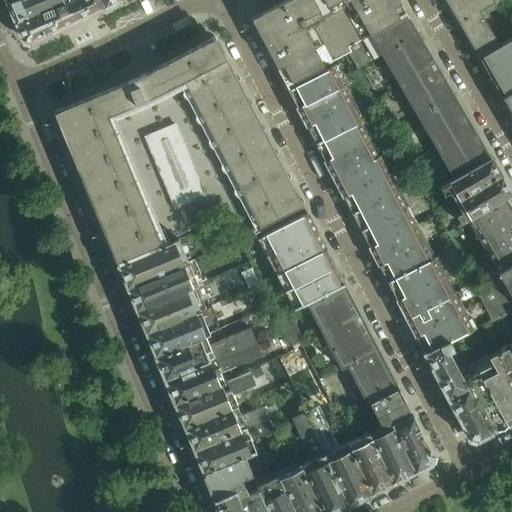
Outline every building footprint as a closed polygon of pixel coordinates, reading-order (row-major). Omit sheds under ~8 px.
[(62,0),(7,0),(16,21),(63,2),(62,0)] [(31,41),(86,15),(105,6),(101,0),(68,0),(63,2),(16,21),(23,38),(31,41)] [(407,13),(399,0),(287,0),(252,19),(286,85),(348,52),(347,48),(407,13)] [(501,0),(445,0),(480,58),(501,46),(493,33),(498,30),(489,13),(504,4),(501,0)] [(491,157),(409,16),(348,52),(358,69),(382,55),(454,179),(491,157)] [(304,205),(264,130),(216,37),(137,78),(126,83),(130,92),(135,105),(147,100),(157,95),(160,101),(173,94),(170,88),(184,81),(261,228),(304,205)] [(511,39),(501,46),(480,58),(486,70),(495,85),(502,96),(511,90),(511,39)] [(298,107),(342,84),(348,81),(339,64),(288,89),(298,107)] [(126,83),(120,85),(124,95),(130,92),(126,83)] [(308,127),(352,104),(342,84),(298,107),(308,127)] [(130,108),(124,95),(120,85),(55,113),(117,263),(162,245),(109,116),(130,108)] [(511,90),(502,96),(511,112),(509,114),(511,118),(511,90)] [(130,92),(124,95),(130,108),(135,105),(130,92)] [(315,140),(357,119),(359,118),(352,104),(308,127),(315,140)] [(325,159),(367,139),(357,119),(315,140),(325,159)] [(146,137),(176,209),(206,196),(176,125),(146,137)] [(335,178),(376,157),(367,139),(325,159),(335,178)] [(343,195),(388,172),(384,165),(379,155),(376,157),(335,178),(343,195)] [(458,199),(501,175),(491,157),(454,179),(439,187),(444,196),(453,191),(458,199)] [(352,212),(396,190),(392,180),(388,172),(343,195),(352,212)] [(501,175),(458,199),(464,209),(455,215),(459,222),(511,193),(501,175)] [(361,228),(404,206),(396,190),(352,212),(361,228)] [(511,262),(511,193),(459,222),(461,224),(470,219),(473,226),(493,260),(498,270),(511,262)] [(369,244),(413,222),(404,206),(361,228),(369,244)] [(272,255),(317,231),(307,212),(262,235),(272,255)] [(429,257),(425,247),(417,232),(413,222),(369,244),(387,278),(429,257)] [(281,273),(327,249),(317,231),(272,255),(281,273)] [(162,245),(117,263),(118,263),(127,285),(188,260),(178,238),(162,245)] [(290,289),(335,265),(327,249),(281,273),(290,289)] [(396,297),(441,274),(431,256),(429,257),(387,278),(396,297)] [(188,260),(127,285),(137,309),(184,290),(198,285),(188,260)] [(511,262),(498,270),(485,277),(487,282),(476,288),(492,321),(511,309),(511,262)] [(300,308),(307,304),(345,284),(335,265),(290,289),(300,308)] [(406,315),(450,292),(441,274),(396,297),(406,315)] [(399,387),(345,284),(307,304),(341,369),(347,366),(368,405),(371,404),(400,389),(399,388),(398,387),(399,387)] [(184,290),(137,309),(146,333),(194,314),(184,290)] [(464,309),(458,299),(454,292),(453,291),(450,292),(406,315),(416,334),(464,309)] [(474,329),(472,326),(464,309),(416,334),(424,351),(450,337),(452,340),(474,329)] [(194,314),(146,333),(156,356),(204,336),(194,314)] [(166,381),(258,344),(251,327),(208,345),(204,336),(156,356),(166,381)] [(455,347),(452,340),(450,337),(424,351),(447,395),(468,384),(463,374),(476,367),(464,341),(455,347)] [(221,373),(259,356),(263,355),(258,344),(166,381),(175,403),(227,385),(226,382),(223,376),(221,373)] [(511,351),(511,352),(507,344),(498,349),(511,376),(511,351)] [(511,421),(511,376),(498,349),(490,354),(493,360),(479,367),(508,423),(511,421)] [(508,423),(479,367),(478,366),(476,367),(463,374),(468,384),(477,403),(475,404),(489,433),(508,423)] [(236,408),(232,397),(231,395),(256,384),(250,371),(226,382),(227,385),(175,403),(185,427),(236,408)] [(477,403),(468,384),(447,395),(469,437),(477,439),(489,433),(475,404),(477,403)] [(400,389),(371,404),(377,416),(386,412),(392,423),(412,413),(400,389)] [(195,450),(269,421),(264,408),(240,417),(236,408),(185,427),(195,450)] [(371,492),(348,444),(337,449),(317,408),(305,414),(348,504),(371,492)] [(415,470),(392,423),(386,412),(377,416),(382,427),(370,433),(395,481),(415,470)] [(434,454),(412,413),(392,423),(415,470),(432,462),(434,454)] [(331,511),(348,504),(305,414),(292,421),(311,462),(300,467),(302,470),(303,473),(322,511),(331,511)] [(255,453),(251,443),(250,442),(274,432),(269,421),(195,450),(204,473),(244,457),(245,458),(255,453)] [(395,481),(370,433),(348,444),(371,492),(395,481)] [(244,457),(204,473),(215,499),(236,490),(244,486),(242,480),(253,475),(245,458),(244,457)] [(322,511),(303,473),(302,470),(280,479),(296,511),(322,511)] [(296,511),(280,479),(259,488),(260,491),(269,511),(296,511)] [(269,511),(260,491),(249,496),(244,486),(236,490),(245,511),(269,511)] [(245,511),(236,490),(215,499),(220,511),(245,511)]
